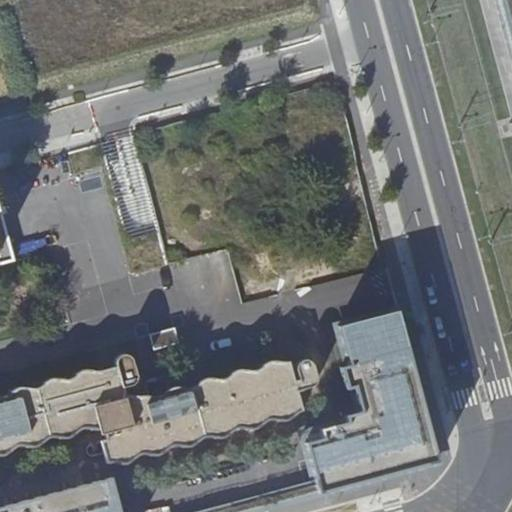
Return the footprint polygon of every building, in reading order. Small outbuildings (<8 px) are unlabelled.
[(0,265),(17,261),(0,197),(0,265)] [(399,309),(342,324),(366,408),(310,424),(324,476),(326,482),(436,453),(399,309)] [(0,456),(2,457),(8,455),(14,449),(21,447),(29,449),(35,448),(40,446),(47,439),(51,438),(56,439),(65,438),(69,437),(73,435),(82,429),(90,431),(100,430),(100,434),(105,434),(107,441),(102,444),(107,463),(122,465),(133,462),(144,451),(159,454),(178,444),(192,447),(204,437),(223,438),(237,427),(255,430),(270,418),(285,421),(300,411),(295,393),(313,389),(317,379),(310,362),(298,367),(295,378),(291,377),(289,366),(268,363),(254,371),(243,369),(218,382),(207,378),(197,382),(191,389),(169,389),(157,398),(129,397),(126,389),(136,379),(130,357),(124,353),(115,366),(113,369),(103,372),(101,373),(83,370),(69,381),(49,379),(37,387),(19,387),(7,397),(0,398),(0,456)] [(192,511),(218,511),(326,482),(324,476),(210,507),(192,511)] [(0,511),(127,511),(117,477),(0,508),(0,511)]
